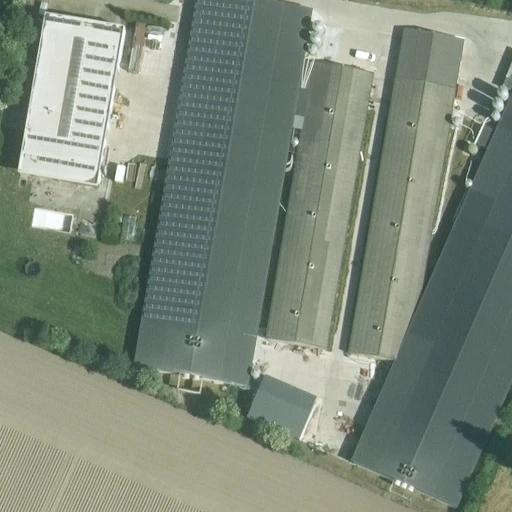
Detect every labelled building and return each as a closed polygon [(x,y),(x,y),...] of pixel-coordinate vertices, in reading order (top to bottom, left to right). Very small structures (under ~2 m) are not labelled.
[(300,93),(305,64),(314,13),(240,0),(197,0),(135,370),(247,388),(250,389),(293,131),(300,93)] [(47,20),(20,178),(99,192),(102,170),(107,171),(110,153),(106,152),(126,33),(47,20)] [(398,80),(455,90),(464,43),(406,33),(398,80)] [(300,93),(293,131),(302,133),(267,341),(325,352),(373,76),(313,65),(305,64),(300,93)] [(455,90),(398,80),(350,356),(396,364),(421,313),(423,307),(421,306),(455,90)] [(421,313),(396,364),(352,465),(458,511),(511,388),(511,98),(496,134),(486,130),(478,147),(489,152),(471,194),(423,307),(421,313)] [(148,187),(148,167),(133,167),(133,187),(148,187)] [(129,213),(126,236),(138,237),(141,215),(129,213)] [(270,371),(252,418),(305,438),(323,392),(270,371)]
